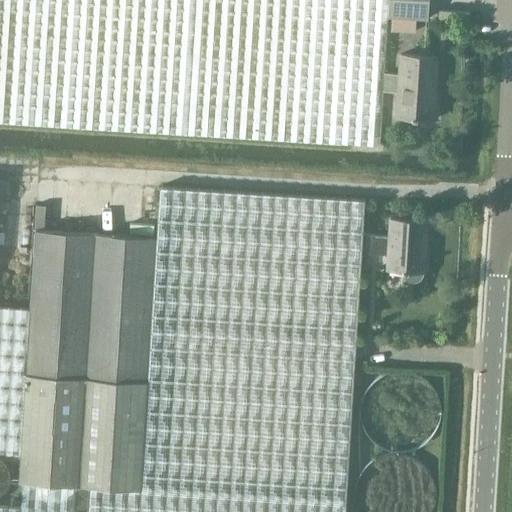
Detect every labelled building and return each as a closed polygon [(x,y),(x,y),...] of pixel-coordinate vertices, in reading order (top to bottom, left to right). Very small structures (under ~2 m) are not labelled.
[(0,0),(0,122),(379,145),(382,90),(383,73),(383,72),(387,20),(387,16),(391,16),(390,29),(415,31),(416,17),(427,18),(427,0),(0,0)] [(383,73),(382,90),(398,91),(397,115),(436,118),(437,100),(434,100),(436,56),(400,53),(399,73),(383,72),(383,73)] [(0,453),(25,455),(22,510),(0,509),(0,511),(348,511),(364,250),(365,230),(367,197),(158,188),(158,238),(35,231),(30,306),(0,304),(0,453)] [(389,233),(365,230),(364,250),(388,252),(387,268),(402,269),(403,274),(406,277),(409,279),(413,280),(417,279),(420,277),(422,274),(423,270),(426,271),(427,253),(424,252),(426,221),(390,218),(389,233)] [(434,408),(434,407),(433,401),(431,394),(428,387),(424,381),(419,377),(412,373),(406,371),(398,369),(391,370),(383,372),(376,375),(371,379),(366,384),(362,391),(359,398),(358,406),(358,413),(361,421),(363,427),(368,433),(373,438),(379,441),(385,444),(393,445),(399,445),(407,444),(415,440),(422,435),(427,429),(430,423),(433,416),(434,408)] [(430,493),(430,492),(429,485),(427,477),(423,471),(417,463),(409,458),(402,455),(395,454),(387,454),(381,455),(374,458),(368,462),(363,467),(358,472),(355,478),(353,485),(353,492),(354,500),(356,507),(358,511),(424,511),(427,507),(429,500),(430,493)] [(7,488),(9,479),(8,470),(3,463),(0,460),(0,496),(2,495),(7,488)]
